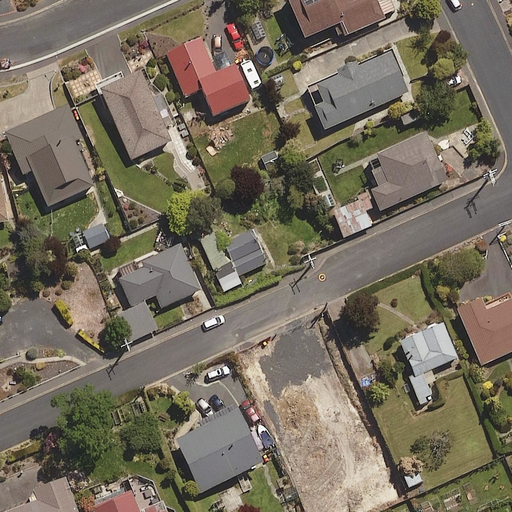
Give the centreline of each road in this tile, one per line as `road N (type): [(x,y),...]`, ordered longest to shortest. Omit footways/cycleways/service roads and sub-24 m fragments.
road 1 (residential): [(511,197),(0,431)]
road 2 (residential): [(0,45),(120,0)]
road 3 (residential): [(463,0),(511,111)]
